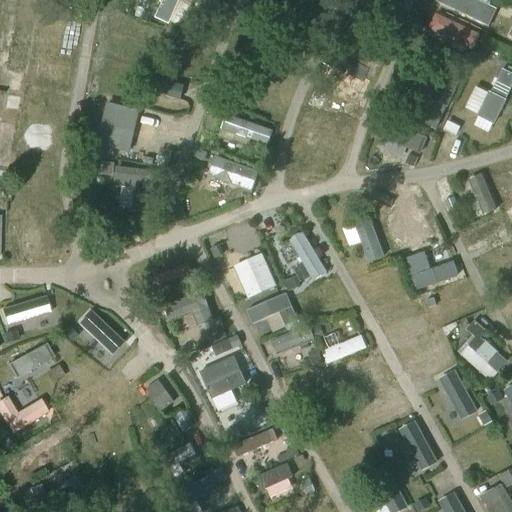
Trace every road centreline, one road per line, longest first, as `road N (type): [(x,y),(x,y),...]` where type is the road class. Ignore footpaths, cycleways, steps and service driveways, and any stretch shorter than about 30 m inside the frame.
road 1 (unknown): [(305,193),(492,511)]
road 2 (unknown): [(202,225),(349,511)]
road 3 (unknown): [(166,237),(215,76),(251,0)]
